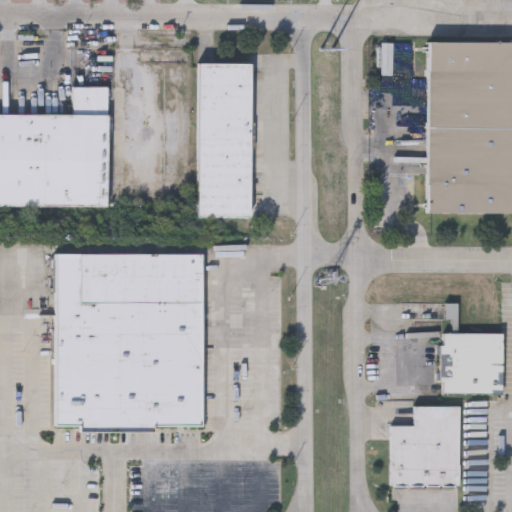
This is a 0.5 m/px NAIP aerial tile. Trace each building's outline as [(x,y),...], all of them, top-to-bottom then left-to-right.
[(427,41),(511,41),(511,212),(427,213),(427,41)] [(196,63),(249,63),(248,217),(195,217),(196,63)] [(0,113),(106,113),(106,205),(0,205),(0,113)] [(56,256),(202,255),(202,425),(153,426),(152,434),(79,433),(79,426),(56,426),(56,256)] [(446,331),(457,331),(457,306),(446,306),(446,331)] [(442,335),(502,335),(502,396),(443,396),(444,384),(440,384),(440,347),(442,347),(442,335)] [(413,408),(459,408),(459,487),(390,487),(390,427),(413,427),(413,408)]
